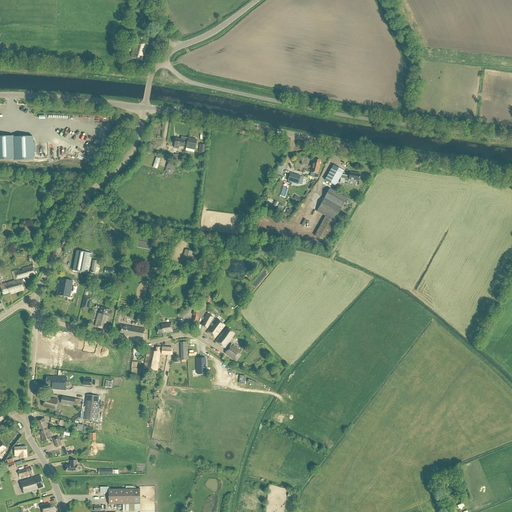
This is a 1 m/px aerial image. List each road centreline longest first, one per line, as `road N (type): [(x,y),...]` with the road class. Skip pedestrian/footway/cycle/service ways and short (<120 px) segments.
road 1 (tertiary): [(511,170),(145,108)]
road 2 (unclassified): [(511,140),(207,87),(162,59)]
road 3 (unclassified): [(38,293),(80,206),(135,144),(145,108)]
road 4 (residential): [(36,313),(125,341),(187,335),(218,352)]
road 5 (track): [(0,68),(149,79)]
road 6 (tertiary): [(0,95),(145,108)]
